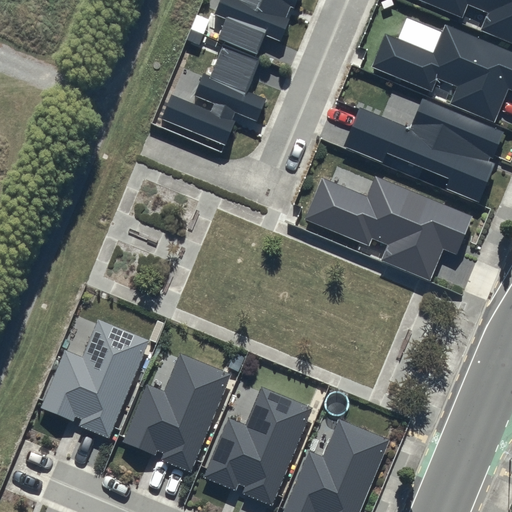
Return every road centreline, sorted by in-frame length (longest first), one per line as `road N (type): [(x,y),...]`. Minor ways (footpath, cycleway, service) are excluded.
road 1 (residential): [(150,0),(0,361)]
road 2 (residential): [(159,138),(277,184),(353,0)]
road 3 (tertiary): [(441,511),(496,382)]
